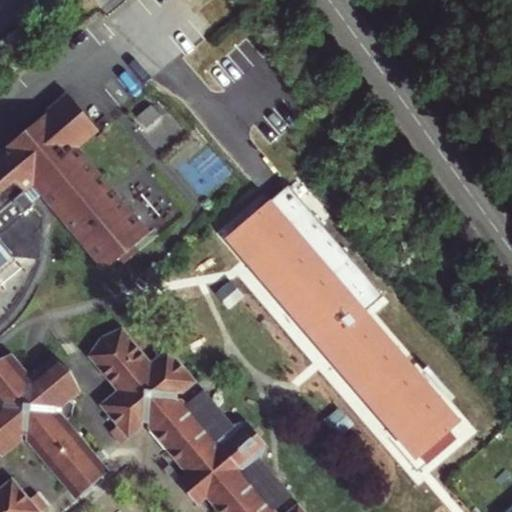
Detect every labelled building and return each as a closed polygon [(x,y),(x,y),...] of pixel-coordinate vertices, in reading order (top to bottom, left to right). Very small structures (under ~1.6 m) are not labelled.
[(89,112),(94,108),(78,89),(73,93),(89,112)] [(0,229),(1,228),(0,226),(0,209),(41,176),(112,265),(156,230),(85,141),(106,124),(94,108),(89,112),(73,93),(0,150),(0,229)] [(287,185),(269,200),(365,311),(383,296),(287,185)] [(365,311),(269,200),(227,237),(418,457),(460,421),(365,311)] [(121,384),(103,398),(132,435),(147,422),(147,417),(153,417),(154,426),(188,469),(179,476),(201,503),(210,496),(222,511),(306,511),(299,503),(288,511),(279,511),(238,461),(239,458),(240,456),(239,453),(238,450),(236,448),(233,447),(230,447),(227,448),(222,441),(240,426),(210,389),(192,403),(186,396),(182,396),(182,391),(186,391),(201,380),(173,343),(155,357),(125,321),(110,330),(92,347),(121,384)] [(0,443),(5,447),(22,434),(23,427),(29,428),(29,433),(76,494),(112,466),(70,413),(75,410),(78,398),(74,393),(82,387),(75,363),(54,350),(38,362),(37,367),(31,367),(32,362),(18,345),(0,350),(0,443)] [(0,511),(37,511),(43,508),(14,472),(0,483),(0,511)]
